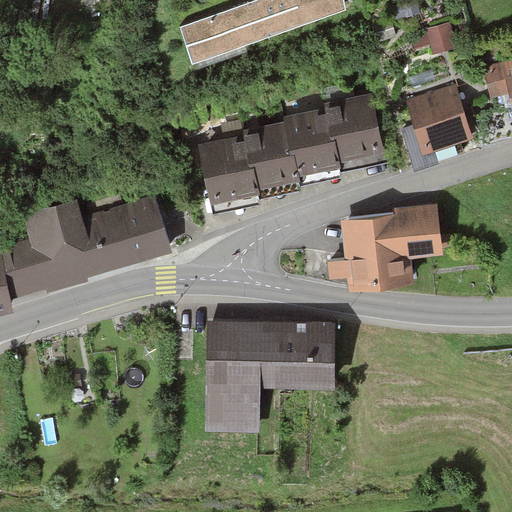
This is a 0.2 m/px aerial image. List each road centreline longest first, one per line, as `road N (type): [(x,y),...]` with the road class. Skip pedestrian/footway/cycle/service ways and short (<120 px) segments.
road 1 (unclassified): [(231,283),(235,253),(251,239),(511,153)]
road 2 (tertiary): [(231,283),(511,312)]
road 3 (tertiary): [(0,327),(161,281),(231,283)]
